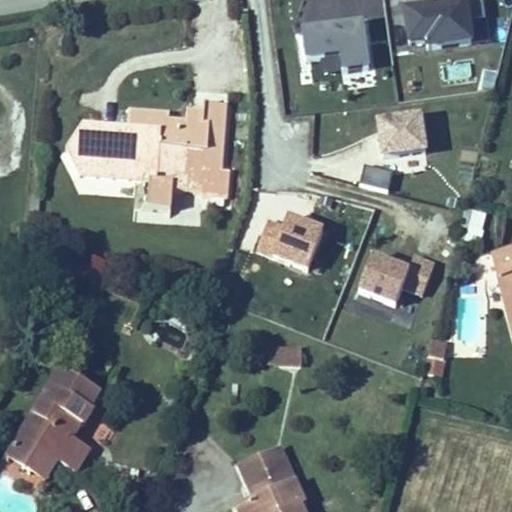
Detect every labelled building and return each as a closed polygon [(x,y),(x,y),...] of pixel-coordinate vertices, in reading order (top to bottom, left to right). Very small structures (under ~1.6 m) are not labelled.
[(405,52),(485,50),(484,8),(404,10),(405,52)] [(299,69),(337,67),(337,78),(367,77),(365,27),(297,31),(299,69)] [(468,65),(445,67),(446,82),(470,79),(468,65)] [(173,108),(134,105),(133,129),(162,131),(160,159),(146,160),(145,179),(155,179),(152,213),(174,215),(175,196),(185,197),(186,192),(206,193),(206,197),(230,199),(232,170),(225,170),(230,105),(207,104),(206,109),(206,132),(189,131),(189,116),(173,115),(173,108)] [(190,108),(189,116),(189,131),(206,132),(206,109),(190,108)] [(376,127),(382,167),(427,160),(421,120),(376,127)] [(162,131),(133,129),(83,125),(67,147),(81,174),(145,179),(146,160),(160,159),(162,131)] [(365,168),(360,187),(387,195),(393,176),(365,168)] [(483,242),(483,215),(464,215),(464,242),(483,242)] [(322,235),(265,220),(254,263),(311,278),(322,235)] [(95,287),(104,264),(86,256),(77,279),(95,287)] [(356,302),(396,315),(411,275),(371,261),(356,302)] [(407,299),(427,302),(432,265),(413,262),(407,299)] [(511,271),(493,277),(511,348),(511,271)] [(429,345),(426,379),(444,380),(447,346),(429,345)] [(268,349),(267,369),(301,370),(301,351),(268,349)] [(65,381),(23,453),(63,477),(80,486),(92,464),(76,454),(105,404),(65,381)] [(63,477),(23,453),(10,475),(49,499),(63,477)] [(247,476),(253,491),(292,474),(285,459),(247,476)] [(309,511),(292,474),(253,491),(261,510),(257,511),(309,511)]
